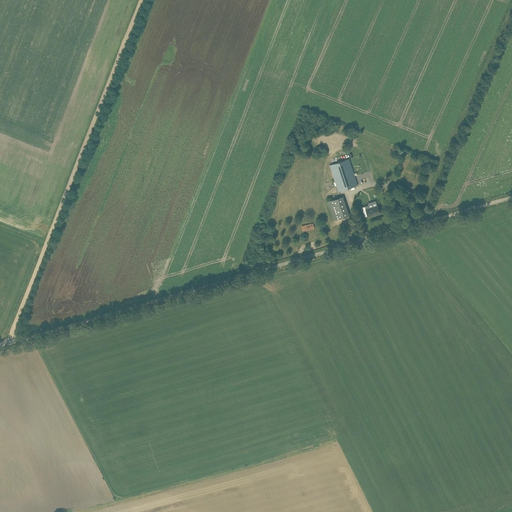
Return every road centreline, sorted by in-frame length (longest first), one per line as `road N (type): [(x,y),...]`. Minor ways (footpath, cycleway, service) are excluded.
road 1 (unclassified): [(511,197),(0,343)]
road 2 (track): [(11,340),(144,0)]
